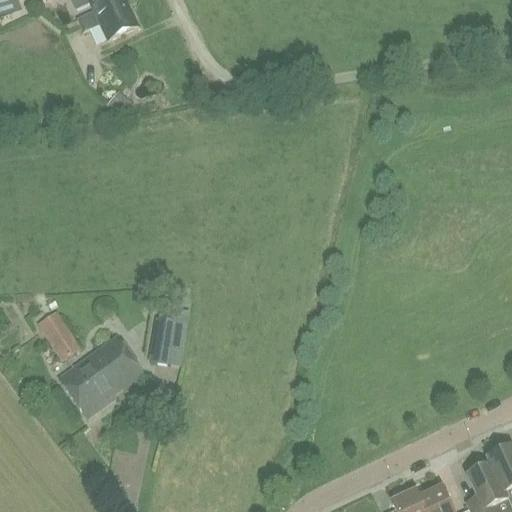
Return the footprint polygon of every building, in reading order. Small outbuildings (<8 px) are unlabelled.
[(85,0),(93,15),(76,23),(82,36),(99,29),(107,47),(137,33),(121,0),(85,0)] [(38,329),(45,340),(62,363),(81,353),(65,327),(57,316),(38,329)] [(150,365),(169,368),(176,325),(156,322),(150,365)] [(87,422),(146,381),(118,341),(59,382),(87,422)] [(511,511),(511,452),(511,451),(488,462),(511,511)] [(511,511),(488,462),(491,469),(468,480),(479,502),(467,507),(468,511),(511,511)] [(416,495),(416,496),(423,511),(451,511),(443,492),(420,503),(416,495)] [(423,511),(416,496),(392,507),(394,511),(423,511)]
